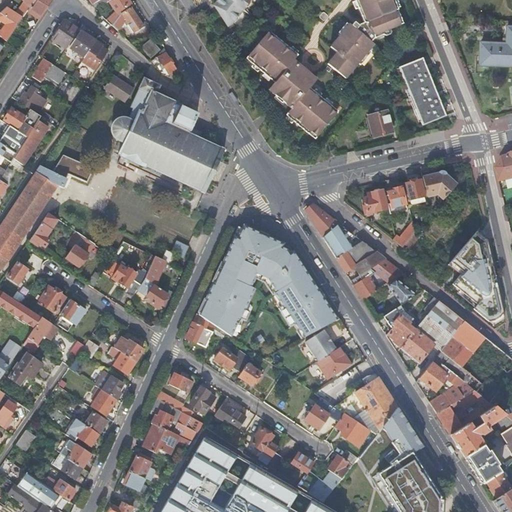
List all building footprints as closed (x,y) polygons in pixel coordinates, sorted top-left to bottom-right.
[(11,3),(0,14),(17,26),(19,23),(27,12),(29,9),(35,0),(22,0),(28,6),(26,8),(25,8),(22,14),(18,11),(15,15),(8,10),(13,6),(11,3)] [(42,17),(52,0),(35,0),(29,9),(42,17)] [(129,1),(128,0),(113,0),(109,3),(116,14),(126,7),(124,4),(129,1)] [(217,0),(213,6),(226,27),(232,24),(242,11),(250,0),(217,0)] [(254,2),(250,0),(242,11),(245,13),(254,2)] [(376,34),(404,23),(397,7),(400,6),(397,0),(357,0),(366,23),(364,26),(359,22),(356,25),(354,24),(336,45),(342,51),(333,62),(351,77),(379,45),(375,42),(376,34)] [(407,22),(400,6),(397,7),(404,23),(407,22)] [(113,24),(112,25),(118,31),(126,21),(129,25),(134,32),(144,26),(132,7),(121,14),(117,19),(113,24)] [(42,17),(29,9),(27,12),(39,20),(42,17)] [(0,37),(6,42),(9,37),(17,26),(0,14),(0,13),(0,21),(6,25),(0,32),(0,37)] [(52,40),(66,49),(79,31),(65,22),(52,40)] [(511,23),(508,24),(507,40),(481,39),(480,62),(511,64),(511,23)] [(85,58),(95,42),(81,32),(70,48),(85,58)] [(294,59),(298,55),(277,35),(275,38),(269,33),(252,52),(258,57),(255,59),(277,78),(269,87),(280,98),(291,107),(288,111),(309,130),(311,128),(317,133),(335,112),(330,107),(332,105),(311,86),(316,79),(294,59)] [(151,40),(141,48),(150,60),(161,50),(151,40)] [(85,58),(82,62),(95,71),(107,52),(101,48),(102,47),(95,42),(85,58)] [(120,54),(115,50),(112,56),(116,59),(120,54)] [(169,75),(176,70),(165,53),(159,58),(169,75)] [(159,58),(157,56),(150,64),(166,78),(169,75),(159,58)] [(399,67),(411,97),(434,88),(422,58),(399,67)] [(61,85),(68,75),(55,66),(44,59),(32,77),(40,83),(45,75),(61,85)] [(124,102),(132,90),(112,76),(104,88),(124,102)] [(189,132),(197,114),(179,106),(179,107),(175,105),(176,102),(157,93),(160,86),(143,78),(142,79),(138,90),(130,108),(132,109),(128,118),(127,118),(126,118),(125,117),(124,117),(123,117),(122,117),(121,118),(120,118),(119,118),(118,118),(118,119),(117,119),(116,119),(116,120),(115,120),(115,121),(114,121),(114,122),(113,122),(113,123),(113,124),(112,124),(112,125),(112,126),(111,126),(111,127),(111,128),(111,129),(111,130),(111,131),(111,132),(111,133),(112,134),(112,135),(112,136),(113,136),(113,137),(114,137),(114,138),(115,139),(116,139),(116,140),(117,140),(118,141),(123,143),(118,154),(120,155),(120,156),(126,159),(144,167),(145,167),(199,192),(198,192),(204,195),(215,171),(225,149),(220,146),(219,147),(196,136),(196,137),(187,133),(188,132),(189,132)] [(30,110),(37,115),(46,101),(38,96),(40,93),(31,87),(27,94),(24,92),(18,102),(30,110)] [(434,88),(411,97),(423,126),(446,117),(434,88)] [(16,128),(15,130),(24,136),(28,138),(38,122),(41,118),(39,116),(37,115),(30,110),(25,118),(11,109),(4,121),(16,128)] [(41,118),(48,122),(51,118),(42,112),(39,116),(41,118)] [(394,138),(389,117),(370,121),(375,143),(394,138)] [(21,165),(23,166),(48,128),(38,122),(28,138),(23,146),(16,155),(13,160),(21,165)] [(22,138),(9,130),(0,143),(13,151),(19,143),(23,146),(28,138),(24,136),(22,138)] [(16,155),(0,144),(0,156),(11,163),(16,155)] [(0,268),(2,269),(57,186),(64,188),(68,180),(66,179),(68,174),(87,183),(94,169),(64,155),(53,171),(41,165),(0,227),(0,268)] [(511,155),(503,158),(496,168),(499,182),(505,180),(508,189),(511,188),(511,155)] [(11,163),(10,165),(18,170),(21,165),(13,160),(11,163)] [(442,172),(421,177),(427,198),(437,196),(442,201),(456,185),(442,172)] [(0,179),(0,197),(7,187),(5,185),(9,179),(3,175),(0,179)] [(424,201),(419,181),(406,184),(411,204),(424,201)] [(388,195),(385,196),(390,215),(407,211),(401,187),(392,190),(392,191),(387,193),(388,195)] [(386,209),(382,191),(371,193),(372,197),(363,199),(365,205),(363,206),(365,214),(386,209)] [(335,258),(361,242),(312,204),(304,210),(325,241),(335,258)] [(30,238),(39,244),(44,247),(49,240),(45,237),(58,220),(47,213),(40,223),(30,238)] [(298,330),(303,338),(337,320),(323,298),(322,298),(317,292),(318,291),(312,281),(307,274),(306,272),(301,265),(298,261),(294,253),(293,252),(292,252),(288,254),(286,251),(281,249),(283,245),(283,244),(267,237),(266,236),(266,237),(260,234),(260,233),(244,226),(242,229),(238,238),(235,236),(234,237),(222,264),(225,266),(217,283),(214,282),(213,282),(205,300),(205,301),(208,302),(201,317),(225,334),(230,337),(236,324),(238,319),(240,320),(241,318),(244,310),(254,289),(250,287),(254,278),(253,277),(255,273),(267,279),(276,292),(274,293),(282,306),(293,324),(298,330)] [(235,236),(238,238),(242,229),(238,226),(233,236),(234,237),(235,236)] [(392,240),(402,248),(404,245),(413,235),(415,232),(413,226),(401,241),(395,236),(395,237),(392,240)] [(476,232),(474,234),(487,246),(486,240),(476,232)] [(72,248),(81,235),(76,233),(68,245),(72,248)] [(474,234),(449,262),(462,273),(459,275),(452,285),(458,290),(476,305),(474,308),(472,309),(488,322),(493,321),(499,317),(502,313),(487,246),(474,234)] [(86,252),(92,243),(81,235),(72,248),(65,258),(78,266),(87,252),(86,252)] [(418,238),(413,235),(404,245),(409,249),(418,238)] [(39,244),(30,238),(28,241),(37,247),(39,244)] [(175,241),(170,252),(183,258),(188,247),(175,241)] [(370,269),(384,260),(370,249),(361,242),(335,258),(345,273),(349,271),(352,268),(354,268),(355,270),(359,276),(370,269)] [(106,244),(102,250),(113,257),(117,251),(106,244)] [(283,245),(281,249),(286,251),(288,254),(292,252),(289,248),(283,245)] [(170,263),(174,254),(170,252),(165,250),(161,260),(165,261),(170,263)] [(165,261),(161,260),(151,255),(147,260),(152,262),(146,275),(145,278),(154,285),(165,261)] [(146,275),(140,271),(138,274),(126,266),(125,268),(111,259),(103,272),(127,288),(124,292),(125,294),(130,298),(132,297),(137,289),(145,278),(146,275)] [(375,273),(386,282),(388,283),(395,279),(403,274),(384,260),(370,269),(359,276),(355,279),(356,281),(357,283),(353,285),(363,300),(376,291),(371,282),(372,281),(369,277),(375,273)] [(449,262),(447,265),(459,275),(462,273),(449,262)] [(7,277),(17,284),(27,269),(17,263),(7,277)] [(214,282),(217,283),(225,266),(222,264),(221,263),(212,282),(213,282),(214,282)] [(274,293),(276,292),(267,279),(255,273),(253,277),(254,278),(264,283),(272,295),(274,293)] [(168,294),(154,285),(145,278),(137,289),(146,296),(152,300),(150,303),(154,306),(155,308),(161,307),(160,304),(168,294)] [(388,283),(387,284),(394,294),(401,305),(415,296),(395,279),(388,283)] [(65,298),(48,287),(39,301),(45,305),(44,307),(54,314),(65,298)] [(476,305),(458,290),(456,293),(474,308),(476,305)] [(439,301),(434,298),(424,309),(429,313),(439,301)] [(84,310),(69,300),(60,314),(75,325),(84,310)] [(198,315),(201,317),(208,302),(205,301),(205,300),(204,300),(198,313),(199,313),(198,315)] [(464,322),(439,301),(429,313),(415,330),(433,345),(441,351),(464,322)] [(393,310),(383,316),(389,326),(390,327),(392,329),(387,335),(394,340),(393,341),(400,348),(414,330),(407,325),(412,319),(403,312),(399,305),(399,306),(393,310)] [(293,324),(282,306),(278,309),(289,327),(293,324)] [(493,321),(488,322),(492,326),(504,319),(502,313),(499,317),(493,321)] [(198,315),(196,314),(185,339),(205,348),(213,332),(222,339),(225,334),(201,317),(198,315)] [(53,325),(41,318),(27,339),(37,345),(42,336),(50,341),(58,329),(53,325)] [(435,359),(473,390),(488,402),(503,384),(511,381),(511,359),(464,322),(441,351),(435,359)] [(433,345),(415,330),(414,330),(400,348),(409,355),(418,363),(433,345)] [(305,342),(317,362),(335,350),(323,331),(305,342)] [(114,348),(135,362),(143,350),(128,340),(127,342),(121,338),(114,348)] [(37,345),(27,339),(23,344),(33,351),(37,345)] [(99,346),(89,339),(84,346),(80,352),(90,358),(99,346)] [(70,352),(77,356),(80,352),(84,346),(78,342),(70,352)] [(114,348),(111,346),(107,353),(114,358),(116,356),(118,358),(113,366),(127,375),(135,362),(114,348)] [(317,362),(316,363),(327,380),(350,364),(340,347),(335,350),(317,362)] [(247,364),(250,359),(235,348),(230,355),(237,359),(232,367),(240,373),(247,364)] [(237,359),(230,355),(221,349),(214,360),(229,371),(232,367),(237,359)] [(17,364),(8,377),(22,387),(29,377),(31,378),(41,364),(26,354),(18,365),(17,364)] [(435,412),(436,414),(473,390),(435,359),(419,379),(421,381),(435,391),(445,378),(454,386),(429,402),(435,412)] [(260,373),(247,364),(240,373),(238,377),(252,386),(260,373)] [(191,381),(186,379),(181,376),(175,374),(169,385),(185,393),(186,392),(190,383),(191,381)] [(102,390),(116,399),(121,392),(118,391),(123,384),(111,377),(102,390)] [(377,378),(333,407),(337,409),(343,413),(369,431),(375,435),(397,408),(377,378)] [(503,384),(488,402),(490,404),(494,406),(498,409),(511,392),(503,384)] [(197,414),(202,417),(215,397),(201,387),(190,404),(199,411),(197,414)] [(102,390),(99,388),(91,400),(94,402),(91,407),(105,416),(116,399),(102,390)] [(473,390),(436,414),(443,425),(450,435),(462,427),(458,421),(463,418),(459,412),(475,401),(483,408),(490,404),(488,402),(473,390)] [(178,411),(182,406),(173,401),(174,400),(162,393),(159,400),(178,411)] [(191,442),(203,424),(190,417),(179,411),(178,411),(159,400),(157,399),(153,408),(157,410),(151,424),(153,425),(191,442)] [(16,407),(7,401),(0,411),(0,424),(3,427),(16,407)] [(229,409),(222,405),(214,416),(222,421),(224,419),(238,428),(245,417),(230,408),(229,409)] [(179,411),(190,417),(193,412),(183,406),(179,411)] [(314,406),(304,421),(318,430),(328,415),(314,406)] [(457,446),(464,457),(482,446),(476,436),(479,434),(481,435),(488,430),(486,427),(494,421),(502,433),(511,426),(511,420),(505,415),(504,414),(498,409),(494,406),(486,411),(478,416),(478,417),(483,423),(472,430),(468,424),(468,423),(462,427),(450,435),(457,446)] [(375,435),(358,458),(391,510),(393,509),(395,511),(394,511),(440,511),(441,500),(411,453),(422,447),(397,408),(375,435)] [(330,421),(336,424),(343,413),(337,409),(330,421)] [(84,425),(98,435),(107,422),(93,412),(84,425)] [(369,431),(343,413),(336,424),(334,427),(342,432),(340,436),(357,448),(369,431)] [(84,425),(76,420),(66,435),(75,441),(77,437),(91,446),(98,435),(84,425)] [(187,448),(191,442),(153,425),(143,447),(163,457),(166,452),(170,454),(175,443),(187,448)] [(482,446),(464,457),(478,479),(482,484),(486,482),(506,468),(508,467),(511,462),(511,426),(502,433),(499,434),(505,444),(504,445),(511,458),(497,468),(495,466),(497,465),(488,451),(491,449),(487,442),(482,446)] [(275,452),(278,448),(269,442),(273,436),(261,428),(250,444),(263,452),(258,460),(266,465),(275,452)] [(34,437),(25,430),(15,445),(24,451),(34,437)] [(237,446),(243,435),(236,430),(231,438),(233,440),(231,442),(237,446)] [(332,511),(204,437),(160,511),(332,511)] [(60,453),(82,468),(87,462),(90,458),(91,455),(69,440),(60,453)] [(283,458),(275,452),(266,465),(266,466),(274,472),(283,458)] [(78,475),(82,468),(60,453),(52,464),(75,480),(78,475)] [(308,470),(313,463),(298,453),(291,464),(306,473),(308,470)] [(342,459),(352,465),(356,459),(346,453),(342,459)] [(306,473),(296,486),(322,503),(352,465),(342,459),(338,456),(328,471),(331,472),(322,482),(308,470),(306,473)] [(136,457),(129,472),(143,478),(143,476),(151,480),(154,472),(153,470),(148,467),(150,463),(136,457)] [(172,470),(177,463),(165,458),(161,465),(172,470)] [(511,477),(511,476),(506,468),(486,482),(491,490),(497,498),(511,489),(505,481),(511,477)] [(143,478),(129,472),(126,478),(123,484),(138,491),(144,479),(143,478)] [(48,477),(43,484),(51,489),(59,494),(69,501),(75,491),(60,480),(58,483),(56,482),(48,477)] [(30,511),(37,500),(14,484),(7,494),(24,505),(23,507),(30,511)] [(497,498),(493,501),(494,504),(499,511),(511,511),(511,487),(511,489),(497,498)] [(50,508),(59,494),(51,489),(42,502),(50,508)] [(143,511),(146,505),(133,499),(130,505),(143,511)] [(54,511),(37,500),(30,511),(54,511)] [(129,511),(132,507),(122,502),(119,510),(113,507),(110,511),(129,511)]
